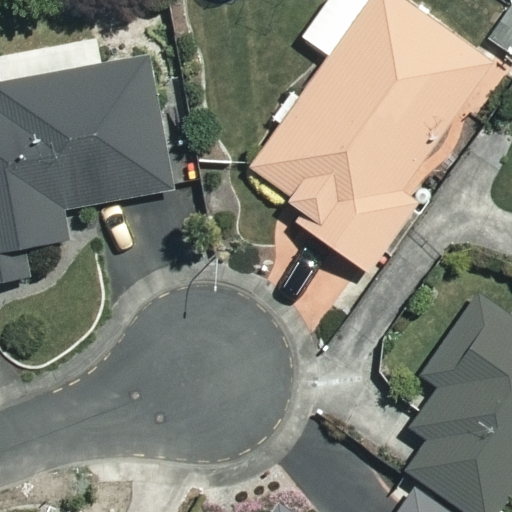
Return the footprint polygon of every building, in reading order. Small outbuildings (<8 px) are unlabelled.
[(505,72),(405,0),(340,0),(309,43),(339,64),(261,172),(314,211),(305,224),(376,275),(429,202),(417,194),(505,72)] [(87,217),(184,197),(155,56),(1,88),(6,114),(0,115),(0,277),(96,258),(87,217)] [(509,511),(511,509),(511,319),(484,301),(437,377),(451,386),(422,433),(438,444),(418,477),(474,511),(509,511)] [(446,511),(423,495),(410,511),(289,511),(288,511),(287,511),(446,511)] [(88,511),(68,499),(60,511),(88,511)]
